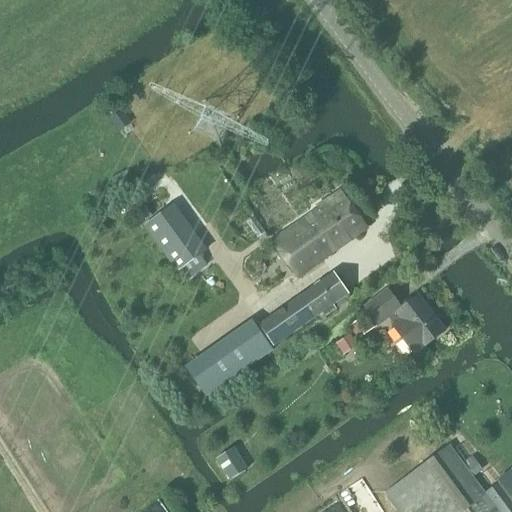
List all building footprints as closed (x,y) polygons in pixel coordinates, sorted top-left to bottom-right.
[(120,111),(107,119),(117,133),(129,124),(120,111)] [(319,210),(272,242),(298,278),(367,228),(341,191),(317,207),(319,210)] [(174,206),(144,228),(177,274),(208,253),(174,206)] [(334,274),(207,363),(223,385),(277,347),(275,345),(322,312),(325,317),(337,309),(333,304),(348,294),(334,274)] [(386,290),(364,308),(379,327),(388,319),(416,354),(445,332),(418,296),(401,309),(386,290)] [(497,511),(485,495),(450,447),(385,494),(398,511),(497,511)] [(511,511),(511,472),(500,481),(502,483),(485,495),(497,511),(511,511)]
